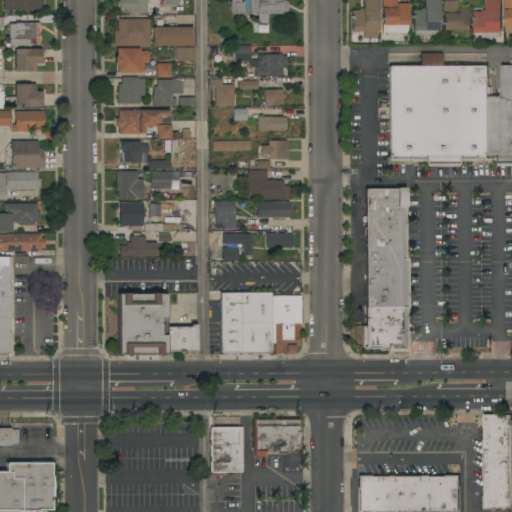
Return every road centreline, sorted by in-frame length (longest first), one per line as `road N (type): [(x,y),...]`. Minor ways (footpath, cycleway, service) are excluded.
road 1 (residential): [(79,0),(82,511)]
road 2 (residential): [(330,0),(328,511)]
road 3 (secondary): [(328,374),(173,376)]
road 4 (secondary): [(82,399),(234,398)]
